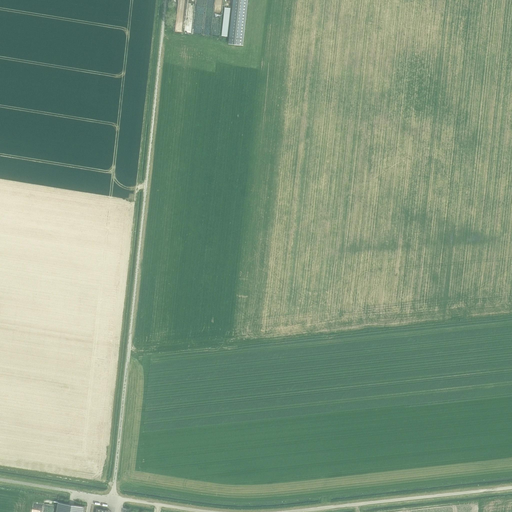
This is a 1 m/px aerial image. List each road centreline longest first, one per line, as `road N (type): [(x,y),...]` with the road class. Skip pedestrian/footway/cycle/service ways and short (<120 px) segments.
road 1 (unclassified): [(112,497),(165,0)]
road 2 (unclassified): [(511,487),(287,511)]
